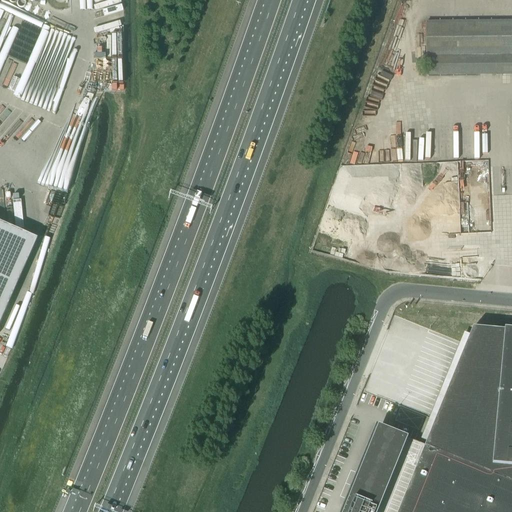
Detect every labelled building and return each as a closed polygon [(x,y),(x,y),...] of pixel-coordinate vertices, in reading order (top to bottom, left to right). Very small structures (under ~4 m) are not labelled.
[(511,20),(425,22),(426,77),(511,76),(511,20)] [(425,120),(414,121),(415,131),(412,132),(413,143),(427,142),(425,120)] [(429,143),(418,143),(418,155),(429,155),(429,143)] [(324,232),(335,236),(338,226),(326,223),(324,232)] [(0,324),(9,304),(0,300),(0,324)] [(375,427),(340,511),(511,511),(511,331),(472,328),(424,447),(375,427)]
